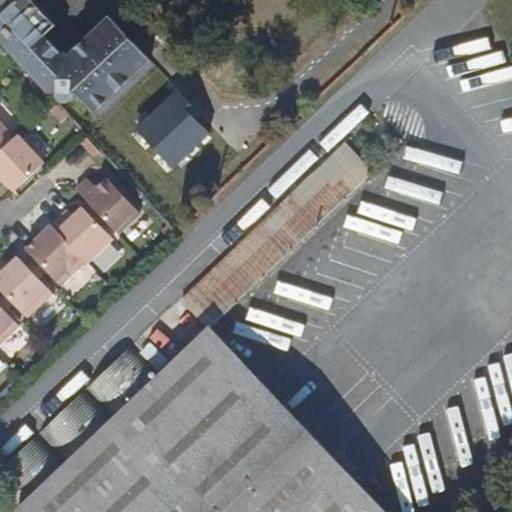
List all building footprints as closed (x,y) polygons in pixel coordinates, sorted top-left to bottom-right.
[(0,0),(0,39),(49,94),(55,94),(57,99),(60,101),(62,102),(66,102),(69,101),(72,100),(74,97),(77,91),(95,111),(153,59),(113,14),(73,49),(62,49),(18,0),(0,0)] [(63,123),(69,118),(34,80),(30,83),(43,98),(41,100),(63,123)] [(0,147),(12,136),(0,122),(0,147)] [(42,162),(17,133),(12,136),(0,147),(0,174),(3,178),(12,188),(42,162)] [(100,151),(87,138),(81,142),(95,156),(100,151)] [(211,325),(370,173),(342,144),(180,300),(208,329),(211,325)] [(77,186),(74,189),(89,206),(102,219),(116,235),(139,213),(104,177),(93,188),(84,179),(77,186)] [(102,219),(89,206),(84,212),(97,224),(102,219)] [(84,212),(81,208),(72,216),(66,222),(60,215),(55,220),(50,225),(84,261),(87,264),(111,240),(97,224),(84,212)] [(66,222),(72,216),(66,209),(60,215),(66,222)] [(84,261),(50,225),(40,234),(34,240),(30,244),(25,248),(34,257),(46,270),(60,285),(84,261)] [(34,240),(40,234),(36,231),(30,236),(34,240)] [(25,266),(16,257),(7,265),(1,271),(0,271),(0,289),(12,302),(26,316),(51,293),(37,278),(25,266)] [(46,270),(34,257),(25,266),(37,278),(46,270)] [(12,302),(0,289),(0,307),(3,311),(12,302)] [(0,341),(17,325),(3,311),(0,307),(0,341)] [(22,511),(388,511),(211,325),(208,329),(160,375),(21,508),(20,509),(22,511)] [(0,485),(21,508),(160,375),(156,370),(163,363),(149,348),(141,354),(132,345),(0,472),(0,485)]
